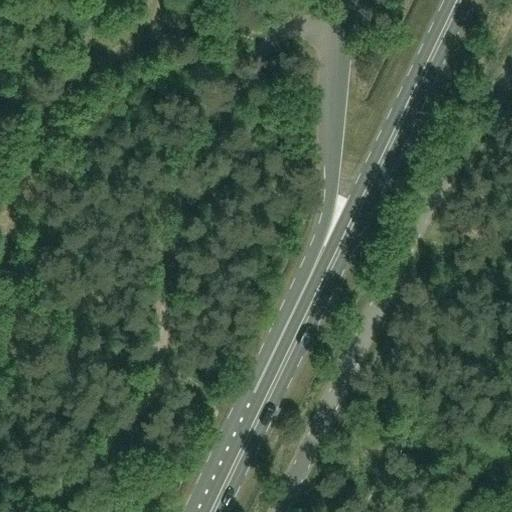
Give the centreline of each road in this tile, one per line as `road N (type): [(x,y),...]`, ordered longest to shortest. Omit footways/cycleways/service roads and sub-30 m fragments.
road 1 (track): [(11,511),(109,444),(151,381),(178,175),(249,66),(295,28),(342,32)]
road 2 (unclassified): [(277,511),(424,204),(511,74)]
road 3 (primary): [(305,316),(459,0)]
road 4 (primary): [(342,32),(331,192),(305,316)]
road 5 (primary): [(209,511),(305,316)]
